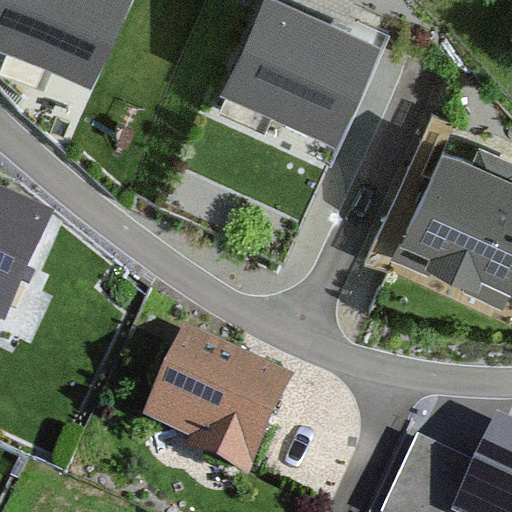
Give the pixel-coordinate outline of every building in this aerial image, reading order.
[(120,0),(0,0),(0,29),(89,69),(120,0)] [(263,0),(228,78),(334,126),(374,38),(290,0),(263,0)] [(405,241),(508,286),(511,276),(511,177),(446,149),(405,241)] [(49,227),(0,204),(0,323),(4,325),(49,227)] [(192,452),(246,476),(288,383),(187,337),(150,419),(197,440),(192,452)] [(463,511),(511,511),(511,433),(502,429),(463,511)]
